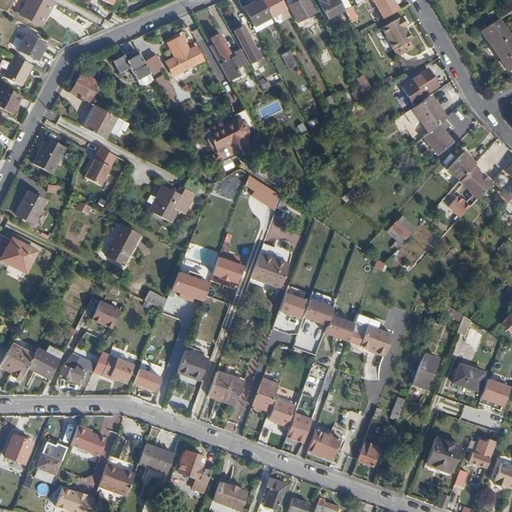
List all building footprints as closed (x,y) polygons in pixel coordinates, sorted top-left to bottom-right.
[(52,2),(48,0),(25,0),(18,14),(40,25),(52,2)] [(261,0),(256,0),(242,7),(252,24),(254,25),(270,17),(261,0)] [(286,9),(280,0),(261,0),(270,17),(286,9)] [(308,0),(295,0),(288,4),(297,20),(314,11),(308,0)] [(339,1),(338,0),(316,0),(327,18),(343,10),(339,1)] [(349,7),(346,0),(340,0),(339,1),(343,10),(349,7)] [(372,0),(371,1),(380,18),(396,10),(391,0),(372,0)] [(501,0),(490,8),(497,19),(498,20),(499,19),(511,10),(511,4),(508,0),(501,0)] [(374,23),(380,20),(372,3),(365,6),(374,23)] [(349,7),(343,10),(350,22),(356,18),(349,7)] [(402,16),(383,26),(399,55),(415,46),(411,39),(414,37),(410,30),(408,30),(405,25),(409,22),(405,16),(403,17),(402,16)] [(498,20),(497,19),(480,30),(508,71),(511,67),(511,38),(499,19),(498,20)] [(242,25),(234,30),(252,62),(260,57),(242,25)] [(25,33),(16,49),(35,60),(44,44),(25,33)] [(213,44),(209,46),(229,81),(239,75),(235,69),(241,66),(243,69),(249,66),(239,48),(233,52),(233,54),(230,56),(217,33),(209,37),(213,44)] [(167,42),(175,57),(189,49),(181,35),(167,42)] [(189,49),(175,57),(174,58),(181,71),(204,59),(196,45),(189,49)] [(296,63),(288,48),(281,52),(289,67),(296,63)] [(136,79),(149,72),(138,52),(130,57),(127,52),(111,60),(118,72),(128,66),(136,79)] [(156,54),(146,60),(153,73),(163,68),(156,54)] [(31,64),(12,55),(2,74),(21,84),(31,64)] [(427,69),(411,79),(412,80),(421,95),(437,84),(427,69)] [(80,72),(71,91),(89,100),(99,81),(80,72)] [(163,74),(155,78),(167,99),(174,95),(163,74)] [(362,75),(354,80),(364,98),(372,93),(362,75)] [(421,95),(412,80),(401,87),(413,105),(423,98),(421,95)] [(20,96),(0,85),(0,108),(11,114),(20,96)] [(413,105),(410,107),(427,132),(436,124),(444,117),(428,94),(423,98),(413,105)] [(96,105),(93,103),(83,124),(85,125),(96,105)] [(85,125),(84,127),(105,138),(110,130),(117,133),(120,128),(124,130),(128,122),(96,105),(85,125)] [(234,120),(211,133),(220,150),(244,137),(234,120)] [(436,124),(427,132),(422,136),(437,153),(451,140),(436,124)] [(33,163),(53,173),(67,148),(51,140),(45,151),(40,149),(33,163)] [(107,142),(103,150),(118,157),(122,150),(107,142)] [(100,186),(115,158),(99,149),(84,178),(100,186)] [(447,168),(459,180),(474,164),(462,152),(447,168)] [(447,206),(459,217),(489,183),(486,181),(489,178),(474,164),(459,180),(458,181),(462,185),(454,193),(456,196),(447,206)] [(152,187),(158,190),(161,184),(155,181),(152,187)] [(161,184),(158,190),(147,210),(170,221),(177,209),(184,196),(189,199),(192,192),(179,185),(175,192),(161,184)] [(29,188),(17,212),(35,221),(47,197),(29,188)] [(184,196),(177,209),(182,211),(189,199),(184,196)] [(508,201),(502,207),(511,215),(511,213),(511,197),(508,201)] [(74,199),(71,205),(75,206),(74,208),(87,215),(90,207),(74,199)] [(408,233),(395,221),(385,231),(399,243),(408,233)] [(113,242),(106,256),(123,264),(139,234),(119,223),(110,240),(113,242)] [(9,249),(3,261),(26,272),(36,251),(12,238),(7,247),(9,249)] [(262,242),(250,276),(260,280),(261,278),(280,284),(288,263),(287,263),(270,256),(273,246),(262,242)] [(242,267),(216,258),(211,276),(236,285),(242,267)] [(261,278),(260,280),(279,287),(280,284),(261,278)] [(188,288),(181,305),(197,311),(203,293),(188,288)] [(146,300),(163,309),(166,299),(151,291),(146,300)] [(297,319),(303,301),(283,293),(276,312),(297,319)] [(332,308),(308,300),(302,318),(326,326),(329,316),(332,308)] [(112,329),(119,310),(98,302),(91,321),(112,329)] [(440,302),(437,309),(447,315),(450,308),(446,305),(440,302)] [(511,314),(510,312),(500,323),(511,333),(511,331),(511,314)] [(345,341),(353,324),(329,316),(326,326),(323,334),(345,341)] [(461,316),(455,332),(463,336),(468,320),(467,319),(461,316)] [(274,321),(266,343),(274,347),(282,324),(274,321)] [(365,325),(358,345),(373,351),(373,353),(382,356),(382,354),(383,354),(391,334),(365,325)] [(67,337),(70,338),(75,329),(72,327),(67,337)] [(12,343),(0,366),(11,372),(10,375),(20,380),(27,367),(34,355),(12,343)] [(37,347),(34,355),(27,367),(29,368),(28,369),(38,374),(39,373),(50,379),(64,352),(50,344),(46,351),(37,347)] [(184,351),(194,354),(196,350),(186,346),(184,351)] [(181,360),(176,372),(200,381),(207,359),(194,354),(184,351),(181,360)] [(92,372),(100,375),(109,378),(109,376),(126,382),(133,364),(108,355),(101,352),(92,372)] [(422,354),(411,384),(424,389),(427,380),(429,380),(436,359),(422,354)] [(168,370),(176,373),(176,372),(181,360),(173,357),(168,370)] [(457,364),(450,383),(476,392),(483,373),(457,364)] [(64,366),(60,374),(80,383),(86,370),(77,365),(74,370),(64,366)] [(216,373),(207,397),(218,401),(219,397),(235,403),(243,382),(216,373)] [(142,374),(139,382),(161,391),(164,383),(142,374)] [(262,378),(261,382),(276,388),(278,384),(262,378)] [(510,390),(487,381),(481,399),(503,408),(510,390)] [(252,406),(268,412),(275,391),(276,388),(261,382),(252,406)] [(397,398),(391,413),(397,415),(403,400),(397,398)] [(276,399),(268,419),(286,426),(293,406),(276,399)] [(324,403),(313,399),(309,412),(319,415),(324,403)] [(292,421),(286,437),(302,443),(310,420),(301,417),(299,420),(298,423),(292,421)] [(491,425),(489,431),(498,434),(500,428),(491,425)] [(87,429),(77,426),(69,445),(98,457),(105,440),(90,434),(85,432),(87,429)] [(315,428),(307,451),(331,459),(339,438),(315,428)] [(11,436),(3,457),(22,465),(30,444),(11,436)] [(434,436),(425,462),(451,472),(460,446),(434,436)] [(364,440),(357,459),(371,465),(378,445),(364,440)] [(469,462),(486,469),(495,443),(487,440),(486,442),(479,440),(474,452),(472,452),(469,462)] [(144,444),(137,465),(166,475),(168,468),(173,455),(144,444)] [(185,452),(178,472),(195,478),(191,488),(202,492),(206,482),(211,468),(205,466),(204,470),(200,468),(203,458),(202,458),(200,454),(195,452),(192,454),(185,452)] [(42,455),(36,468),(54,476),(60,463),(42,455)] [(503,486),(511,489),(511,467),(500,463),(493,482),(493,483),(494,485),(502,488),(503,486)] [(105,464),(96,486),(125,497),(133,476),(118,471),(118,469),(105,464)] [(459,469),(454,484),(462,487),(468,472),(459,469)] [(269,501),(266,500),(263,507),(276,511),(286,486),(264,477),(261,485),(270,488),(273,490),(269,501)] [(218,483),(211,502),(239,511),(246,493),(218,483)] [(67,511),(87,511),(92,500),(84,497),(85,495),(75,492),(75,493),(60,488),(53,507),(67,511)] [(436,506),(444,509),(449,496),(441,493),(436,506)] [(291,499),(286,511),(304,511),(307,505),(291,499)] [(335,511),(337,509),(337,508),(323,503),(323,500),(319,499),(314,511),(335,511)] [(141,511),(151,511),(154,506),(145,502),(142,508),(141,511)]
